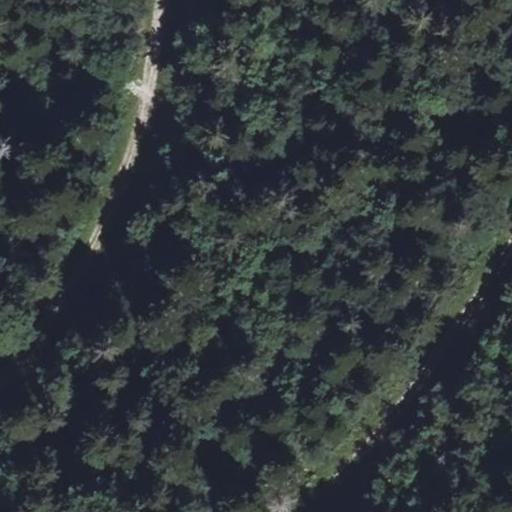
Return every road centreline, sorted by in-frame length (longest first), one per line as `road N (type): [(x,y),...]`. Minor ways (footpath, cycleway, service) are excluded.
road 1 (track): [(167,0),(147,106),(109,221),(27,379),(0,403)]
road 2 (track): [(324,511),(511,253)]
